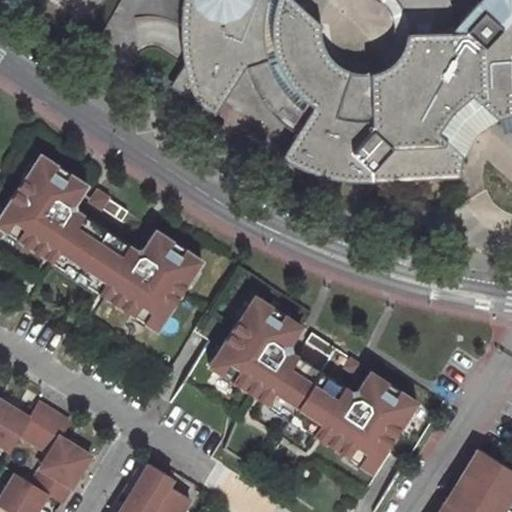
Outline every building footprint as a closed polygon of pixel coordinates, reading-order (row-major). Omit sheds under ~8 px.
[(511,0),(486,0),(454,34),(404,35),(404,41),(402,48),(400,54),(395,60),(391,65),(385,70),(379,73),(373,76),(365,77),(358,77),(351,76),(345,74),(338,71),(327,62),(320,50),(318,43),(317,36),(317,29),(318,23),(291,0),(177,0),(175,17),(174,47),(177,67),(167,84),(165,86),(211,115),(243,64),(249,80),(258,97),(269,113),(283,127),(292,133),(277,156),(290,164),(307,173),(330,180),(343,182),(357,183),(376,183),(459,181),(459,174),(461,164),(462,159),(445,143),(458,120),(479,106),(496,122),(510,117),(511,117),(511,0)] [(458,120),(445,143),(462,159),(464,154),(469,145),(475,137),(482,130),(491,124),(496,122),(479,106),(458,120)] [(72,201),(84,182),(79,179),(37,152),(29,164),(33,167),(26,178),(22,175),(0,208),(0,228),(43,257),(51,262),(60,268),(63,264),(87,279),(84,284),(98,293),(104,297),(153,329),(184,282),(180,279),(187,269),(191,271),(200,259),(153,228),(141,247),(142,250),(135,251),(134,248),(73,208),(70,209),(69,202),(72,201)] [(33,167),(29,164),(22,175),(26,178),(33,167)] [(119,219),(125,210),(95,189),(88,199),(119,219)] [(63,264),(60,268),(84,284),(87,279),(63,264)] [(180,279),(184,282),(191,271),(187,269),(180,279)] [(287,343),(299,324),(252,293),(244,306),(248,309),(241,320),(237,317),(206,364),(218,372),(221,367),(232,375),(229,379),(253,395),(275,410),(278,405),(302,420),(299,425),(345,456),(348,451),(359,458),(356,463),(368,471),(399,423),(394,421),(402,410),(406,413),(415,400),(368,369),(356,388),(356,391),(349,393),(349,389),(288,350),(285,350),(284,343),(287,343)] [(248,309),(244,306),(237,317),(241,320),(248,309)] [(310,331),(304,340),(328,356),(334,346),(310,331)] [(348,356),(343,365),(352,371),(358,362),(348,356)] [(221,367),(218,372),(229,379),(232,375),(221,367)] [(0,444),(7,449),(17,433),(33,442),(52,411),(36,402),(26,417),(0,400),(0,444)] [(278,405),(275,410),(299,425),(302,420),(278,405)] [(394,421),(399,423),(406,413),(402,410),(394,421)] [(48,452),(39,467),(69,485),(88,455),(58,436),(67,421),(52,411),(33,442),(48,452)] [(460,473),(505,501),(511,490),(511,468),(476,447),(460,473)] [(348,451),(345,456),(356,463),(359,458),(348,451)] [(178,511),(188,497),(166,483),(170,476),(139,457),(135,464),(142,469),(126,495),(119,491),(114,498),(122,503),(136,511),(178,511)] [(142,469),(135,464),(119,491),(126,495),(142,469)] [(0,493),(0,505),(10,511),(32,511),(44,493),(59,502),(69,485),(39,467),(29,482),(13,472),(0,493)] [(444,500),(463,511),(498,511),(505,501),(460,473),(444,500)] [(436,511),(463,511),(444,500),(436,511)] [(136,511),(122,503),(115,511),(136,511)]
